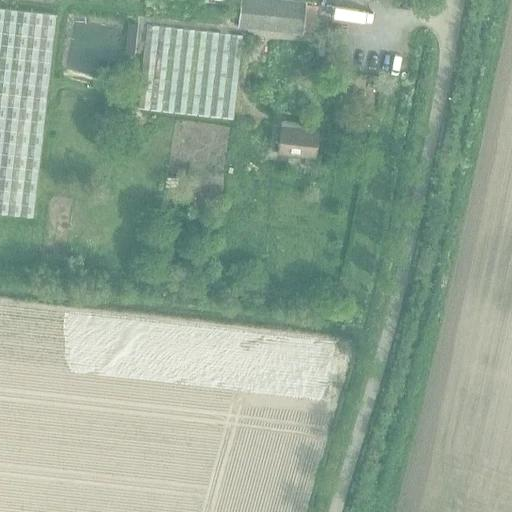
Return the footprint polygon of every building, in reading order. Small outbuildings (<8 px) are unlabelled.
[(240,0),(238,27),(301,34),(305,2),(287,0),(240,0)] [(0,213),(33,217),(55,14),(0,8),(0,213)] [(137,108),(233,118),(242,35),(146,25),(137,108)] [(313,68),(325,69),(327,45),(316,44),(313,68)] [(277,153),(314,158),(317,131),(305,129),(306,123),(280,120),(277,153)] [(160,256),(184,259),(187,237),(163,234),(160,256)] [(49,238),(49,248),(67,249),(67,239),(49,238)] [(40,267),(66,270),(67,257),(42,255),(40,267)]
